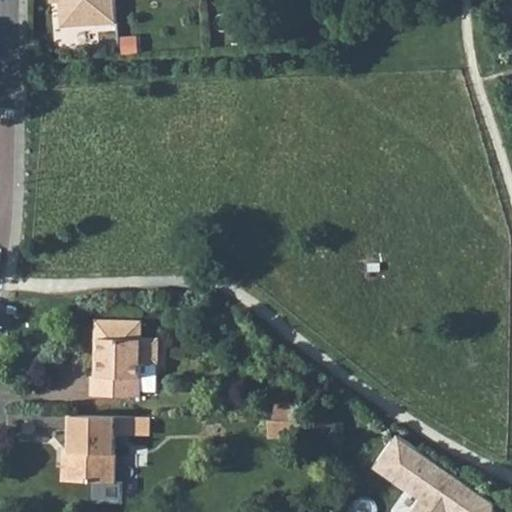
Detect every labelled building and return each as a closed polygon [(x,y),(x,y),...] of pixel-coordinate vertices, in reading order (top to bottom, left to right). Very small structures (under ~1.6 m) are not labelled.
[(51,0),(52,3),(60,3),(61,24),(67,28),(118,24),(116,0),(51,0)] [(89,392),(136,393),(137,386),(149,387),(153,383),(154,358),(155,358),(155,336),(138,336),(139,318),(95,318),(93,372),(90,372),(89,392)] [(269,399),(269,417),(291,418),(292,399),(269,399)] [(73,411),(72,426),(69,426),(68,444),(71,445),(71,452),(68,453),(62,456),(61,476),(114,477),(115,447),(113,448),(114,412),(73,411)] [(269,417),(266,417),(265,435),(293,435),(293,418),(291,418),(269,417)] [(422,498),(411,511),(493,511),(494,501),(398,434),(376,466),(422,498)]
